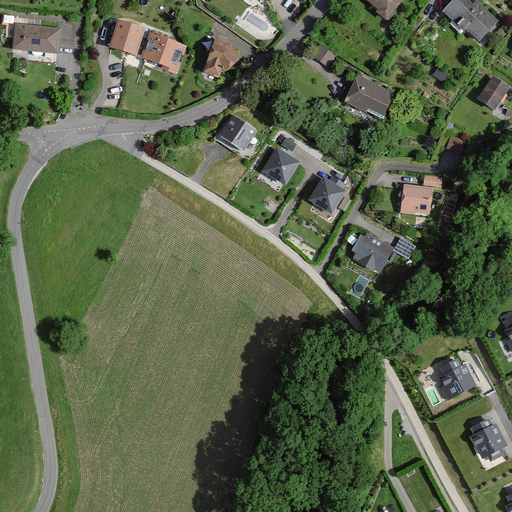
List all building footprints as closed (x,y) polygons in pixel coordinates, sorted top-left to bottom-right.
[(367,0),(380,10),(378,12),(388,21),(405,0),(367,0)] [(475,4),(470,0),(455,0),(446,12),(467,31),(469,28),(484,41),(502,21),(479,0),(475,4)] [(146,30),(119,21),(111,47),(139,55),(146,30)] [(61,28),(16,25),(14,51),(59,54),(61,28)] [(188,45),(153,34),(145,59),(165,65),(163,69),(178,74),(188,45)] [(231,45),(217,40),(206,71),(221,77),(224,72),(226,73),(241,59),(231,45)] [(333,56),(317,46),(310,57),(326,67),(333,56)] [(439,67),(434,74),(446,83),(451,75),(439,67)] [(398,94),(360,75),(349,99),(388,116),(398,94)] [(511,87),(511,85),(495,75),(480,99),(499,110),(511,87)] [(259,131),(232,116),(220,136),(247,152),(259,131)] [(465,140),(451,136),(446,149),(461,154),(465,140)] [(278,143),(259,173),(287,191),(306,161),(278,143)] [(350,190),(325,175),(309,201),(334,217),(350,190)] [(443,178),(425,176),(424,186),(442,188),(443,178)] [(435,188),(405,186),(403,213),(432,215),(435,188)] [(396,248),(368,235),(356,259),(384,273),(394,251),(396,248)] [(416,247),(401,239),(394,251),(409,259),(416,247)] [(452,376),(440,381),(448,401),(483,387),(469,350),(445,360),(452,376)] [(483,433),(471,440),(490,471),(511,457),(511,429),(499,409),(477,423),(483,433)]
